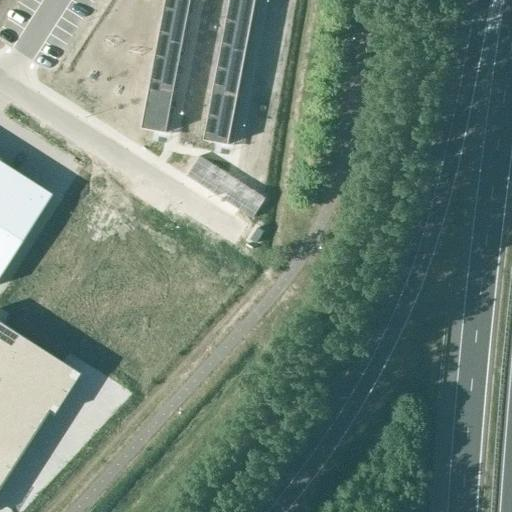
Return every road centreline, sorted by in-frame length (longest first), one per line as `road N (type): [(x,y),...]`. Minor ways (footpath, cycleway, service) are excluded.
road 1 (motorway): [(483,0),(419,271),(343,420),(274,511)]
road 2 (motorway): [(511,53),(462,511)]
road 3 (unclassified): [(0,83),(236,231)]
